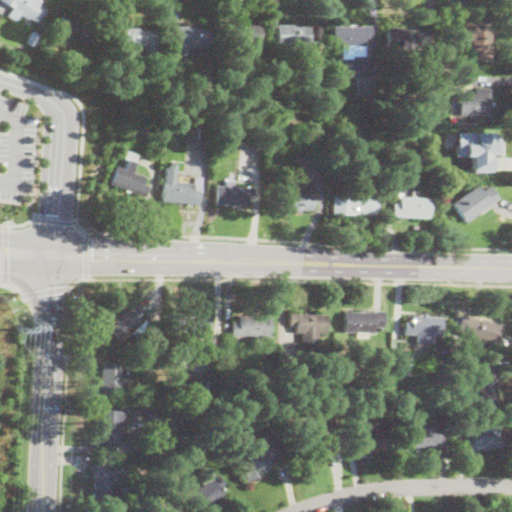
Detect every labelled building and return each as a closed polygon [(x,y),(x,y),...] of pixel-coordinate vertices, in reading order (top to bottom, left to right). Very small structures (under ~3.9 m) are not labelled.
[(30,0),(45,10),(37,22),(30,18),(28,20),(0,0),(30,0)] [(97,29),(93,40),(93,41),(89,39),(87,47),(55,35),(63,15),(98,29),(97,29)] [(243,23),(243,25),(260,26),(258,57),(242,56),(242,51),(240,51),(241,43),(223,42),(224,24),(238,25),(238,22),(243,23)] [(491,62),(471,63),(470,36),(452,36),(452,23),(490,22),(491,62)] [(311,23),(311,61),(300,61),(300,52),(292,52),(292,46),(275,46),(275,23),(311,23)] [(369,28),(368,45),(363,44),(362,56),(351,55),(351,58),(340,58),(341,46),(331,45),(332,26),(369,28)] [(210,28),(209,43),(196,43),(196,48),(177,48),(178,27),(210,28)] [(155,50),(144,50),(144,48),(118,48),(118,28),(155,28),(155,50)] [(428,49),(396,48),(396,30),(428,30),(428,49)] [(355,94),(370,94),(370,76),(356,76),(355,94)] [(489,89),(488,114),(459,114),(459,94),(474,94),(474,88),(489,89)] [(432,120),(427,124),(422,118),(427,113),(432,120)] [(149,128),(148,134),(140,132),(141,126),(149,128)] [(206,137),(198,137),(198,128),(206,128),(206,137)] [(492,160),(472,159),(474,133),(494,134),(492,160)] [(132,173),(144,177),(142,184),(148,186),(144,197),(109,185),(116,166),(124,169),(126,160),(123,159),(126,151),(138,155),(132,173)] [(164,165),(161,200),(197,203),(200,176),(193,175),(193,182),(174,181),(176,163),(168,162),(168,165),(164,165)] [(233,180),(233,188),(252,188),(252,199),(246,198),(246,206),(214,205),(214,186),(224,186),(224,180),(233,180)] [(313,211),(276,210),(276,191),(292,192),(292,181),(313,181),(313,211)] [(477,185),(481,191),(487,186),(497,200),(465,223),(451,204),(477,185)] [(375,200),(375,215),(333,215),(333,195),(366,195),(366,200),(375,200)] [(429,198),(428,218),(391,216),(392,203),(397,203),(398,197),(429,198)] [(144,320),(120,344),(106,330),(131,306),(144,320)] [(384,311),(384,327),(375,327),(375,334),(368,333),(368,339),(358,339),(358,332),(343,332),(343,312),(373,313),(373,310),(384,311)] [(326,315),(326,334),(318,334),(318,343),(300,343),(301,333),(294,333),(294,326),(288,326),(288,314),(326,315)] [(441,317),(440,336),(403,335),(403,322),(410,323),(410,315),(441,317)] [(463,315),(478,321),(479,319),(499,326),(492,346),(468,337),(468,339),(460,336),(462,330),(458,329),(463,315)] [(231,336),(231,323),(237,323),(236,316),(269,316),(269,336),(231,336)] [(203,336),(172,336),(172,317),(208,317),(208,332),(203,332),(203,336)] [(154,365),(153,370),(138,366),(139,361),(154,365)] [(500,365),(498,401),(478,400),(480,364),(500,365)] [(120,395),(100,395),(101,365),(120,365),(120,395)] [(123,411),(121,444),(97,443),(98,427),(100,427),(101,410),(123,411)] [(355,451),(354,424),(388,423),(388,450),(355,451)] [(500,425),(504,446),(485,449),(485,447),(465,451),(463,438),(469,437),(468,429),(477,427),(478,429),(500,425)] [(434,427),(435,432),(440,432),(441,446),(404,448),(403,429),(434,427)] [(295,465),(289,447),(325,434),(331,452),(295,465)] [(247,480),(237,461),(269,444),(279,464),(247,480)] [(105,469),(112,469),(112,466),(126,467),(125,480),(112,480),(111,484),(120,484),(119,487),(130,488),(128,511),(119,511),(119,503),(92,502),(93,472),(89,471),(89,463),(105,464),(105,469)] [(196,511),(186,497),(218,475),(225,486),(221,489),(223,493),(196,511)]
